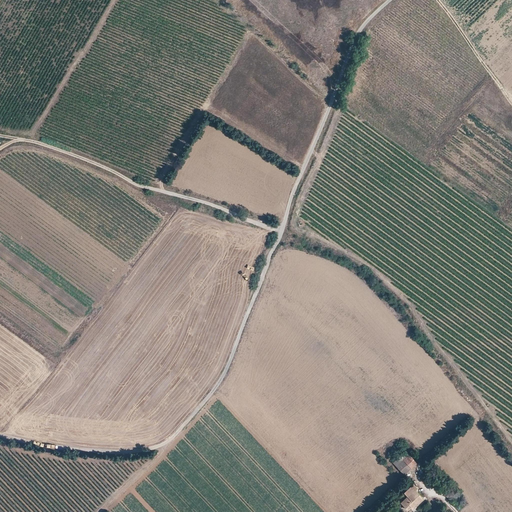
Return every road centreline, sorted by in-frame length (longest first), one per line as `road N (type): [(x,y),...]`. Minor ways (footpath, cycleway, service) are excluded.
road 1 (track): [(385,0),(353,32),(234,356),(203,405),(161,450),(75,451),(0,431)]
road 2 (track): [(281,228),(0,136)]
